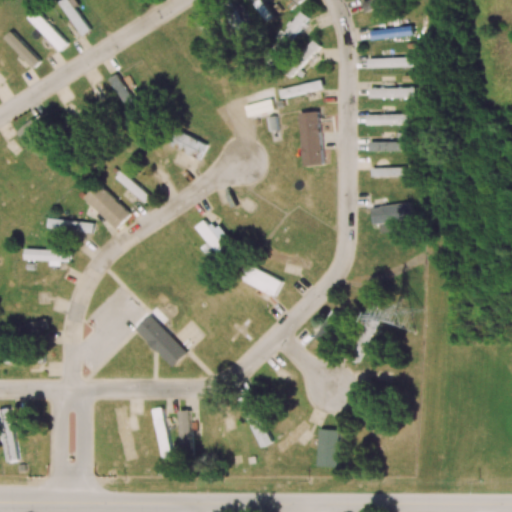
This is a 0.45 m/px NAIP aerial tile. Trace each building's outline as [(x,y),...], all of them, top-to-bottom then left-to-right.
[(80,4),(76,0),(68,0),(61,5),(84,35),(91,29),(75,8),(80,4)] [(252,0),(268,21),(275,16),(263,0),(252,0)] [(366,13),(403,1),(403,0),(365,0),(362,1),(366,13)] [(69,43),(37,10),(29,17),(61,51),(69,43)] [(289,44),(309,16),(301,11),(281,39),(289,44)] [(371,31),(373,41),(414,34),(412,25),(371,31)] [(41,61),(12,31),(5,37),(34,68),(41,61)] [(321,46),(315,39),(301,53),(308,60),(321,46)] [(368,68),(415,66),(415,57),(368,58),(368,68)] [(139,110),(119,73),(110,77),(129,115),(139,110)] [(280,90),(283,98),(324,88),(322,79),(280,90)] [(371,88),(371,98),(416,97),(416,87),(371,88)] [(300,112),(304,166),(324,165),(321,111),(300,112)] [(416,124),(416,114),(368,115),(368,125),(416,124)] [(17,133),(40,156),(53,143),(31,120),(17,133)] [(200,159),(208,144),(179,130),(171,145),(200,159)] [(409,141),(370,141),(370,151),(409,151),(409,141)] [(405,167),(372,168),(373,176),(406,175),(405,167)] [(147,201),(152,194),(120,172),(115,179),(147,201)] [(85,198),(118,228),(131,214),(99,183),(85,198)] [(412,218),(409,201),(371,208),(374,225),(412,218)] [(48,229),(93,231),(94,221),(49,219),(48,229)] [(221,240),(228,234),(218,223),(212,228),(205,219),(196,227),(209,242),(202,247),(213,261),(228,248),(221,240)] [(25,260),(52,261),(52,264),(70,264),(71,250),(26,249),(25,260)] [(283,280),(254,267),(247,282),(275,296),(283,280)] [(329,346),(347,318),(333,309),(316,338),(329,346)] [(188,352),(151,314),(136,328),(173,367),(188,352)] [(377,321),(369,317),(353,349),(361,353),(377,321)] [(49,329),(47,318),(23,324),(25,335),(49,329)] [(273,442),(250,395),(240,400),(262,447),(273,442)] [(154,409),(163,458),(173,457),(163,407),(154,409)] [(18,460),(13,427),(18,426),(16,415),(10,416),(9,408),(0,408),(0,414),(7,461),(18,460)] [(181,447),(192,447),(190,410),(180,410),(181,447)] [(320,428),(340,430),(337,466),(318,465),(320,428)]
